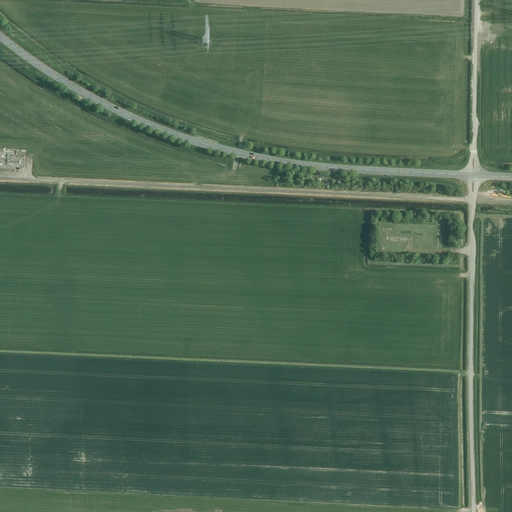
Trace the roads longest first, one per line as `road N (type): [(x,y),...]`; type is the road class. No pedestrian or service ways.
road 1 (primary): [(473,175),(309,165),(192,140),(86,94),(0,36)]
road 2 (unclassified): [(473,200),(0,182)]
road 3 (unclassified): [(472,511),(473,200)]
road 4 (unclassified): [(473,175),(476,0)]
